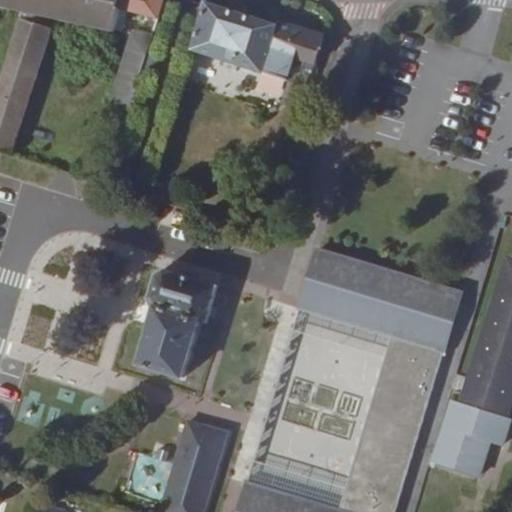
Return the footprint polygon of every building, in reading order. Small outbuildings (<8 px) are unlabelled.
[(0,0),(0,3),(23,9),(53,17),(74,22),(110,30),(113,31),(113,28),(119,7),(120,0),(0,0)] [(160,0),(120,0),(119,7),(125,10),(137,15),(134,28),(151,34),(160,0)] [(272,23),(200,4),(190,46),(285,75),(292,52),(267,44),(272,23)] [(125,10),(119,7),(113,28),(120,30),(125,10)] [(0,145),(11,149),(53,17),(23,9),(0,80),(0,145)] [(273,19),(272,23),(267,44),(292,52),(298,25),(273,19)] [(109,35),(110,30),(74,22),(74,26),(78,27),(78,31),(98,37),(103,34),(109,35)] [(298,25),(292,52),(314,59),(321,33),(298,25)] [(147,48),(151,34),(134,28),(125,34),(107,96),(111,104),(128,109),(137,81),(147,48)] [(160,52),(147,48),(137,81),(150,85),(160,52)] [(292,52),(285,75),(279,99),(300,104),(314,59),(292,52)] [(67,191),(70,173),(54,170),(51,189),(67,191)] [(168,201),(171,186),(153,182),(150,198),(168,201)] [(362,245),(368,224),(348,218),(343,238),(362,245)] [(441,364),(466,286),(322,240),(304,297),(396,327),(389,349),(441,364)] [(511,252),(509,252),(464,395),(455,392),(435,454),(479,469),(490,434),(503,438),(509,420),(511,412),(506,410),(511,390),(511,252)] [(219,279),(165,263),(155,269),(147,293),(152,301),(157,303),(140,356),(184,371),(200,316),(208,316),(219,279)] [(396,327),(304,297),(296,322),(389,349),(396,327)] [(393,511),(441,364),(389,349),(348,479),(340,502),(248,472),(235,511),(393,511)] [(256,449),(248,472),(340,502),(348,479),(256,449)] [(178,453),(163,482),(186,495),(201,465),(178,453)] [(48,511),(50,504),(38,500),(34,511),(48,511)]
